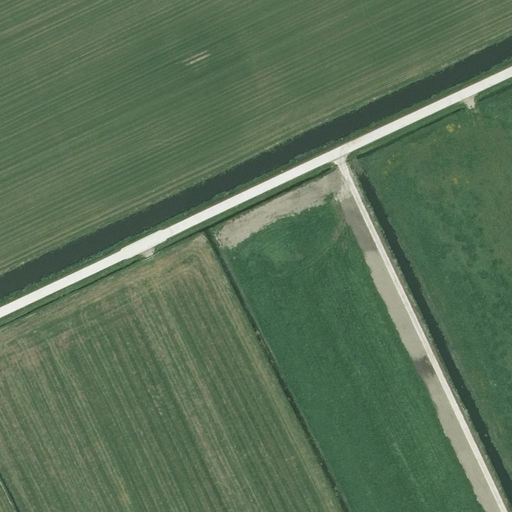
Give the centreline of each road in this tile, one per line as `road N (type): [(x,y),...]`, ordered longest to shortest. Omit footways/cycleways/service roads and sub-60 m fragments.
road 1 (unclassified): [(0,312),(511,72)]
road 2 (unknown): [(336,155),(505,511)]
